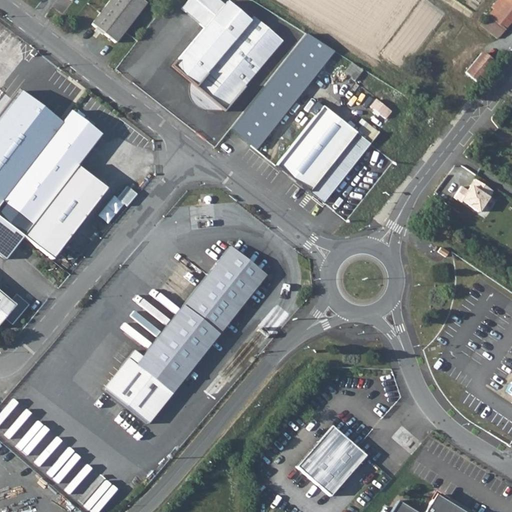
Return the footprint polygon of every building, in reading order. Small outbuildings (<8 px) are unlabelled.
[(140,0),(111,0),(92,25),(115,42),(145,3),(140,0)] [(170,68),(198,91),(196,94),(195,100),(197,105),(199,107),(202,109),(210,110),(222,108),(278,38),(249,14),(245,19),(222,2),(221,4),(215,0),(185,0),(179,9),(203,27),(170,68)] [(511,22),(511,0),(497,0),(492,6),(490,5),(486,10),(491,14),(482,25),(498,39),(511,22)] [(482,52),(465,72),(478,83),(495,62),(482,52)] [(0,120),(0,175),(46,112),(21,93),(0,120)] [(372,108),(388,117),(392,109),(376,101),(372,108)] [(322,105),(275,164),(321,201),(377,132),(364,121),(355,132),(322,105)] [(46,112),(0,175),(0,221),(50,261),(105,190),(75,167),(98,137),(69,114),(61,124),(46,112)] [(456,182),(449,193),(456,198),(457,197),(474,207),(488,187),(470,175),(465,182),(466,182),(463,186),(456,182)] [(129,187),(119,198),(128,206),(138,194),(129,187)] [(139,360),(132,354),(102,392),(147,427),(264,277),(228,248),(139,360)] [(448,252),(443,249),(438,257),(443,260),(448,252)] [(0,292),(0,320),(3,317),(11,323),(27,303),(15,293),(9,299),(0,292)] [(330,426),(295,467),(329,496),(364,456),(330,426)] [(423,511),(416,511),(397,500),(389,511),(464,511),(435,494),(423,511)]
